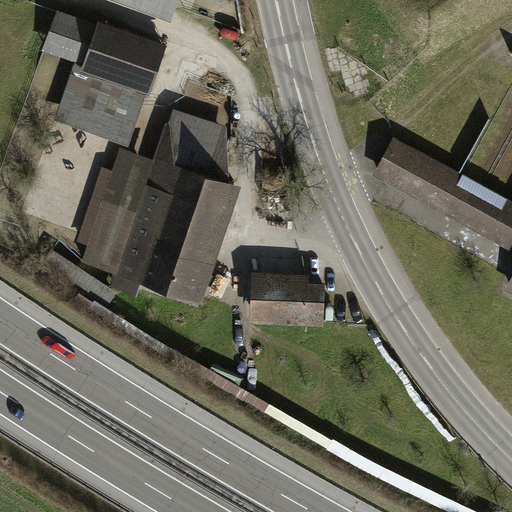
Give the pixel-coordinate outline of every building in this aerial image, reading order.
[(178,0),(120,0),(171,19),(178,0)] [(165,41),(100,18),(98,24),(61,11),(48,47),(80,58),(59,116),(129,140),(165,41)] [(90,245),(84,262),(114,272),(111,282),(136,290),(139,280),(205,302),(244,185),(229,180),(226,127),(171,109),(155,158),(122,148),(115,168),(104,164),(78,241),(90,245)] [(511,205),(505,202),(507,198),(463,174),(461,177),(458,175),(396,141),(379,172),(511,244),(511,205)] [(122,319),(130,306),(48,251),(39,264),(122,319)] [(307,272),(253,270),(251,320),(325,323),(327,280),(307,279),(307,272)]
